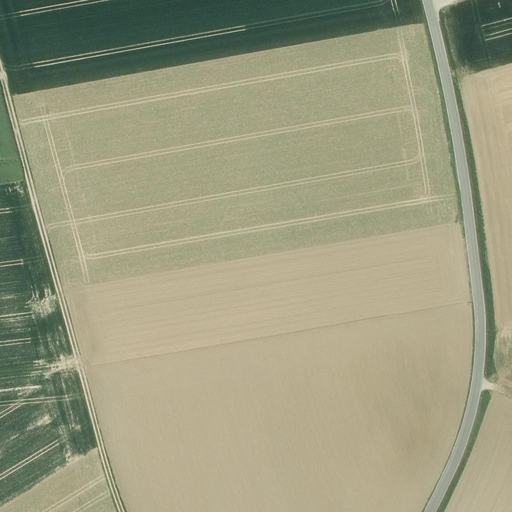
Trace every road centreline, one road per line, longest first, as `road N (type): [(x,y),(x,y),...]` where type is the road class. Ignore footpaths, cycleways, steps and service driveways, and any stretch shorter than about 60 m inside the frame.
road 1 (tertiary): [(427,0),(456,125),(480,322),(472,406),(430,511)]
road 2 (track): [(0,76),(126,511)]
